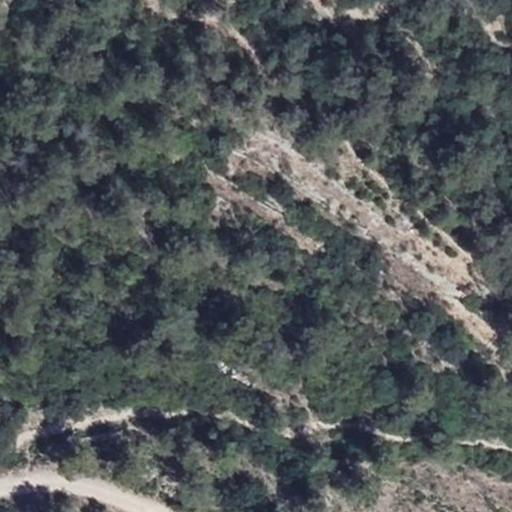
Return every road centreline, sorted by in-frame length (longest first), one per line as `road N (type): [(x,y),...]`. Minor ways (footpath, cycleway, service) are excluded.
road 1 (track): [(0,449),(34,433),(112,418),(231,415),(511,448)]
road 2 (track): [(151,511),(32,477),(0,484)]
